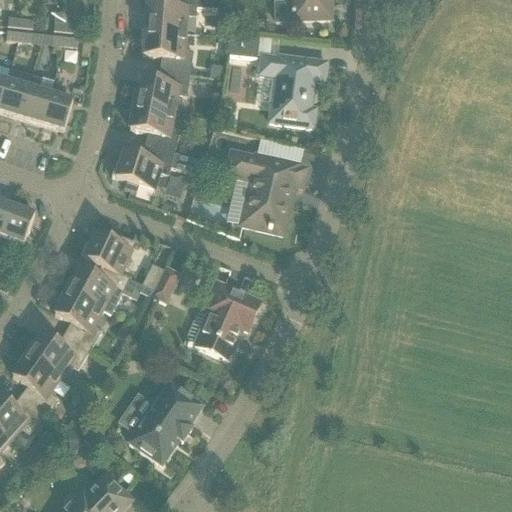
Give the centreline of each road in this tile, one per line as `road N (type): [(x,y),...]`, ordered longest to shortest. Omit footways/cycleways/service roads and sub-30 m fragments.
road 1 (residential): [(371,0),(311,280)]
road 2 (residential): [(311,280),(188,503)]
road 3 (residential): [(74,204),(311,280)]
road 4 (residential): [(74,204),(125,32),(123,0)]
road 5 (residential): [(0,357),(40,299),(74,204)]
